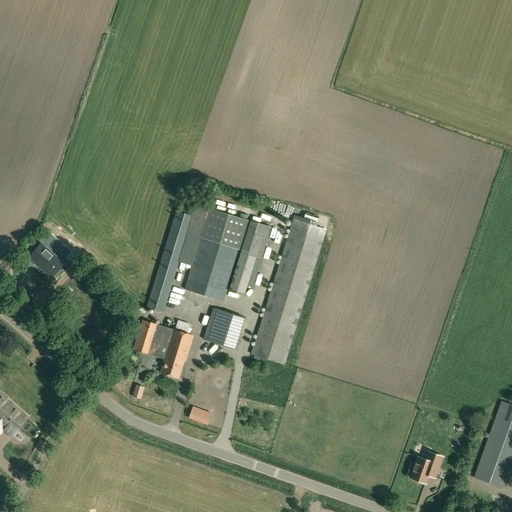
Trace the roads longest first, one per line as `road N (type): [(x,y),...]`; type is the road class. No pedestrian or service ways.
road 1 (unclassified): [(384,511),(134,422),(0,309)]
road 2 (unknown): [(75,374),(10,511)]
